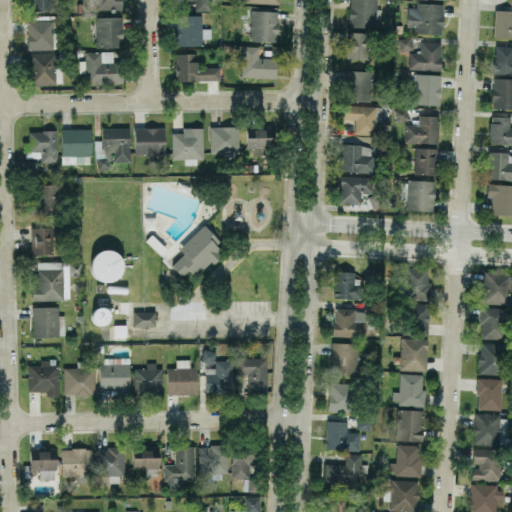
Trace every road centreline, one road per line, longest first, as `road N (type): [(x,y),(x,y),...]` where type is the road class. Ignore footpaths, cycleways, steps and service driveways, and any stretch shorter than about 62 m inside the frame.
road 1 (residential): [(296,511),(323,0)]
road 2 (residential): [(298,0),(272,511)]
road 3 (residential): [(8,511),(3,0)]
road 4 (residential): [(5,104),(318,101)]
road 5 (residential): [(300,416),(8,422)]
road 6 (residential): [(457,230),(444,511)]
road 7 (residential): [(469,0),(457,230)]
road 8 (residential): [(285,244),(511,256)]
road 9 (residential): [(511,232),(286,222)]
